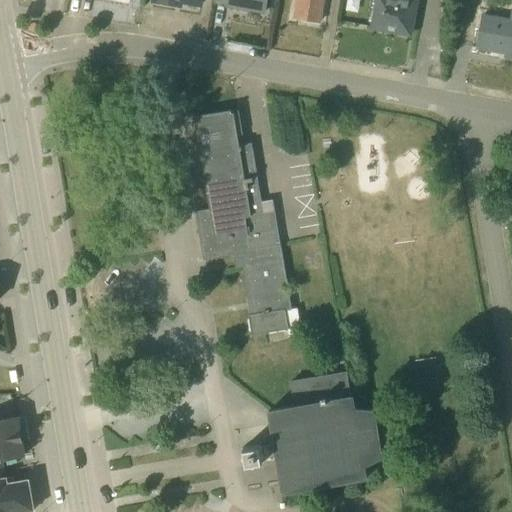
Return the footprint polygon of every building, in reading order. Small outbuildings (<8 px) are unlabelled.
[(213,0),(213,4),(263,13),(265,0),(213,0)] [(296,0),(293,19),(319,24),(323,0),(296,0)] [(377,0),(372,29),(409,36),(415,0),(377,0)] [(504,56),(511,57),(511,8),(510,8),(508,19),(483,14),(476,48),(494,52),(495,51),(505,53),(504,56)] [(202,260),(232,255),(279,247),(273,214),(263,216),(250,144),(244,145),(237,109),(193,117),(196,135),(210,211),(194,214),(202,260)] [(105,117),(94,119),(95,128),(107,126),(105,117)] [(290,310),(279,247),(232,255),(235,269),(241,268),(249,315),(248,315),(251,337),(286,330),(288,335),(300,333),(296,309),(290,310)] [(293,406),(267,410),(273,446),(258,448),(243,450),(245,466),(261,464),(261,462),(276,460),(282,494),(364,480),(362,468),(380,459),(372,413),(352,410),(346,372),(289,382),(293,406)] [(0,465),(1,465),(1,460),(23,456),(16,418),(0,420),(0,465)] [(27,511),(32,511),(27,481),(7,484),(5,479),(0,479),(0,511),(27,511)]
